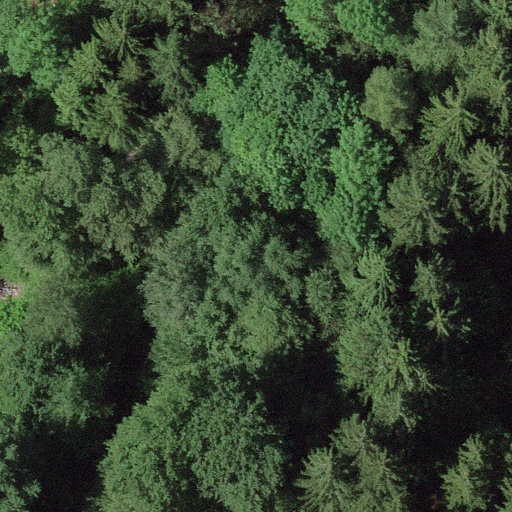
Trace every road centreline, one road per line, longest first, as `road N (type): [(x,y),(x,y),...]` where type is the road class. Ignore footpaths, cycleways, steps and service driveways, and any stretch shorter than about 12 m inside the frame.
road 1 (track): [(87,511),(211,205),(202,145)]
road 2 (track): [(202,145),(171,146),(132,164),(0,294)]
road 3 (track): [(202,145),(298,0)]
